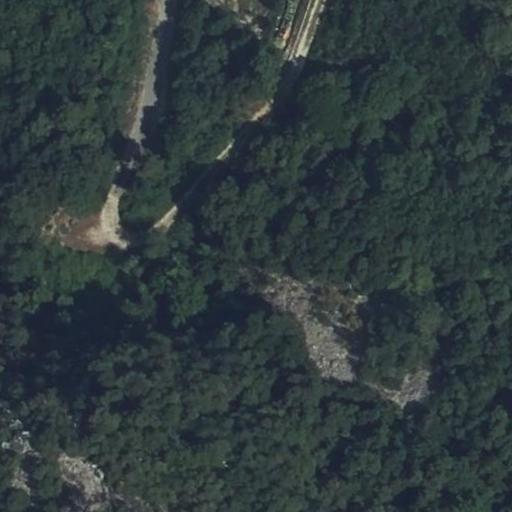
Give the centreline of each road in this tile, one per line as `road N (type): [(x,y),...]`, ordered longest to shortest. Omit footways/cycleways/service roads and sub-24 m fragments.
road 1 (track): [(321,0),(287,82),(163,218),(132,231),(106,217),(126,160)]
road 2 (residential): [(165,0),(126,160)]
